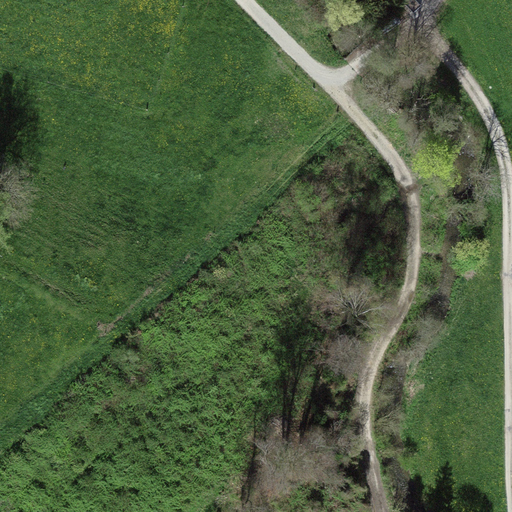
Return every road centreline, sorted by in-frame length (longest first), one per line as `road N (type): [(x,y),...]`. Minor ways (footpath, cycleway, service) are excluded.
road 1 (track): [(380,511),(368,396),(402,314),(416,250),(406,174),(324,83)]
road 2 (track): [(511,409),(503,143),(479,91),(414,20)]
